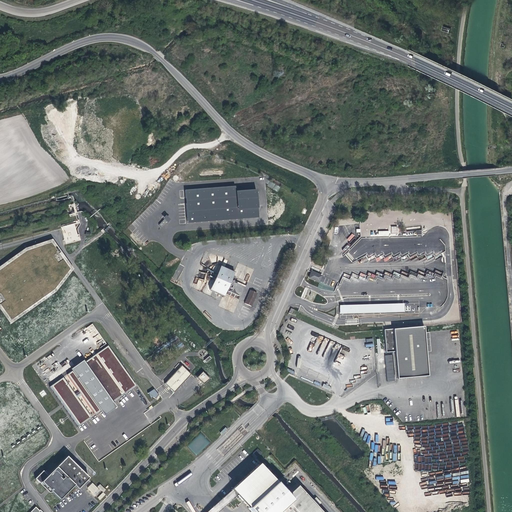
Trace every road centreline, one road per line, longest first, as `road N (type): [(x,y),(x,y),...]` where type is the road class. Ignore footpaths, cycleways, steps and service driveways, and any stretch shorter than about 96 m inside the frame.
road 1 (unclassified): [(185,421),(100,311),(13,370),(56,433),(55,445),(25,474),(48,511)]
road 2 (unclassified): [(323,184),(228,130),(159,57),(129,40),(81,41),(0,78)]
road 3 (unclassified): [(511,170),(323,184)]
road 4 (unclassified): [(323,184),(324,199),(260,342)]
road 5 (trunk): [(369,44),(511,109)]
road 6 (trunk): [(511,103),(370,38)]
road 7 (trunk): [(230,0),(369,44)]
road 8 (motorway): [(244,0),(369,44)]
road 9 (unclassified): [(185,421),(97,511)]
